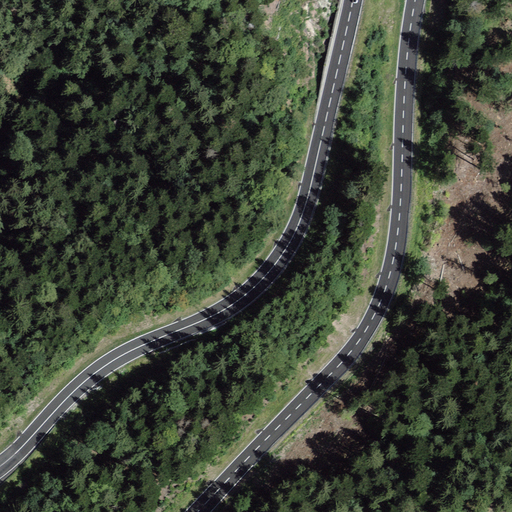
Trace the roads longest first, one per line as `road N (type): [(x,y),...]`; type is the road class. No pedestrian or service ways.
road 1 (secondary): [(0,465),(97,371),(220,312),(273,267),(304,208),(353,0)]
road 2 (secondary): [(415,0),(398,228),(382,300),(344,360),(197,511)]
